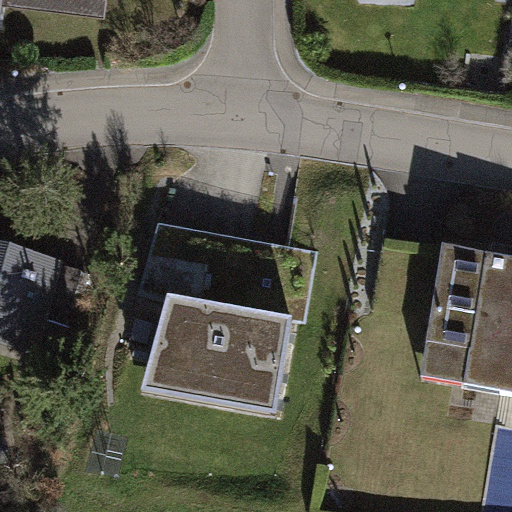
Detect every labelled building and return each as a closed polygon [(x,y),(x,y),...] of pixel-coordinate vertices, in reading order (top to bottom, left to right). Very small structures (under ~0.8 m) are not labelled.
[(0,0),(98,11),(99,0),(0,0)] [(511,262),(444,251),(427,348),(471,355),(465,389),(511,397),(511,262)] [(53,270),(0,255),(0,329),(34,339),(38,321),(67,329),(83,273),(55,265),(53,270)] [(292,321),(169,301),(143,395),(277,418),(292,321)] [(471,355),(427,348),(422,382),(465,389),(471,355)]
